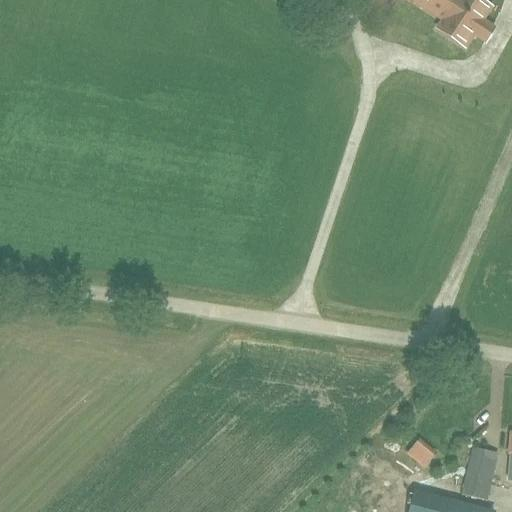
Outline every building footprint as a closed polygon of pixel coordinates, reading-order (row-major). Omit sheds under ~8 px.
[(227,0),(223,22),(261,29),(265,7),(231,0),(227,0)] [(486,42),(495,29),(483,20),(492,8),(479,0),(414,0),(444,20),(438,29),(465,47),(474,34),(486,42)] [(286,39),(293,8),(269,2),(261,33),(286,39)] [(429,472),(441,458),(422,442),(410,455),(429,472)] [(493,511),(467,505),(416,492),(410,511),(493,511)]
